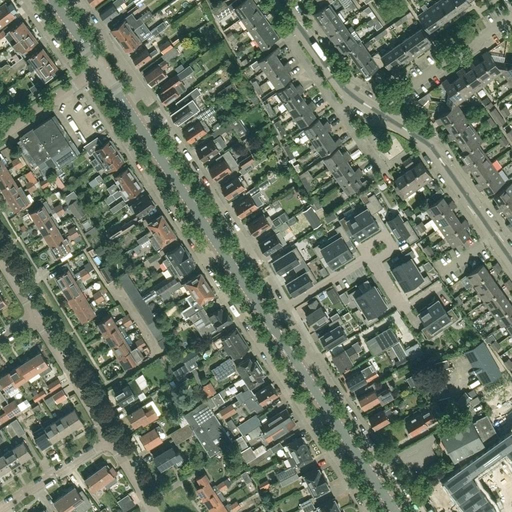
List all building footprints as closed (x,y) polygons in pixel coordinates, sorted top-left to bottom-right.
[(124,8),(121,4),(125,1),(123,0),(116,0),(99,13),(106,22),(124,8)] [(242,18),(257,7),(251,0),(245,0),(234,8),(242,18)] [(459,10),(452,0),(440,0),(438,2),(449,17),(459,10)] [(469,3),(468,0),(467,0),(452,0),(459,10),(469,3)] [(212,9),(216,15),(228,6),(224,1),(212,9)] [(449,17),(438,2),(428,9),(439,24),(449,17)] [(0,27),(15,16),(13,13),(16,11),(11,3),(7,5),(5,3),(0,7),(0,27)] [(321,24),(336,14),(329,4),(323,8),(323,7),(313,14),(321,24)] [(439,24),(428,9),(425,4),(421,7),(424,12),(418,16),(429,31),(439,24)] [(231,11),(228,6),(216,15),(219,20),(231,11)] [(343,18),(352,12),(348,6),(339,12),(343,18)] [(249,28),(264,18),(257,7),(242,18),(249,28)] [(119,40),(139,26),(144,22),(140,17),(137,20),(132,13),(124,19),(125,20),(112,30),(112,31),(112,32),(115,36),(116,36),(119,40)] [(328,34),(343,24),(336,14),(321,24),(328,34)] [(256,38),(271,28),(264,18),(249,28),(256,38)] [(12,44),(30,31),(29,29),(30,28),(28,26),(27,25),(23,20),(6,33),(7,33),(6,34),(3,29),(0,31),(0,38),(4,36),(11,45),(12,44)] [(376,24),(375,27),(377,30),(383,26),(379,21),(376,24)] [(162,22),(153,28),(144,35),(148,40),(166,27),(162,22)] [(335,45),(355,31),(351,25),(346,29),(343,24),(328,34),(335,45)] [(127,50),(144,38),(139,31),(142,29),(139,26),(119,40),(122,44),(122,46),(124,49),(126,49),(127,50)] [(263,49),(278,38),(271,28),(256,38),(263,49)] [(432,44),(422,28),(411,36),(422,51),(432,44)] [(38,41),(34,35),(34,34),(32,32),(31,31),(30,31),(12,44),(15,48),(14,49),(20,50),(22,52),(25,50),(26,50),(38,41)] [(357,44),(360,41),(362,40),(355,31),(335,45),(342,55),(348,50),(357,44)] [(422,51),(411,36),(401,43),(412,58),(422,51)] [(164,53),(173,46),(169,39),(159,47),(164,53)] [(371,57),(360,41),(357,44),(348,50),(359,66),(371,57)] [(412,58),(401,43),(391,50),(402,65),(412,58)] [(167,75),(163,69),(169,65),(166,61),(179,52),(174,46),(162,56),(165,60),(144,75),(148,79),(148,81),(150,84),(151,84),(152,85),(167,75)] [(31,72),(34,69),(50,57),(49,56),(49,55),(48,53),(47,52),(43,47),(27,59),(30,64),(27,66),(31,72)] [(152,56),(158,52),(156,50),(155,51),(154,50),(150,53),(146,48),(132,58),(135,62),(134,62),(136,66),(138,65),(138,67),(152,57),(152,56)] [(264,71),(279,60),(276,55),(280,52),(278,48),(258,62),(257,60),(250,64),(253,69),(260,64),(264,71)] [(402,65),(391,50),(381,57),(385,63),(392,72),(402,65)] [(502,72),(504,63),(494,61),(487,51),(482,55),(485,59),(481,62),(493,78),(502,72)] [(369,74),(385,63),(381,57),(378,52),(371,57),(359,66),(366,76),(364,78),(367,81),(372,78),(369,74)] [(15,71),(27,63),(23,57),(11,66),(10,66),(11,66),(15,71)] [(50,73),(58,67),(54,62),(54,61),(52,58),(51,58),(50,57),(34,69),(44,83),(53,77),(50,73)] [(270,79),(290,65),(287,62),(283,65),(279,60),(264,71),(270,79)] [(493,78),(481,62),(475,66),(472,61),(469,64),(472,68),(484,85),(493,78)] [(182,63),(175,68),(178,73),(185,68),(182,63)] [(508,81),(511,78),(511,64),(504,63),(502,72),(508,81)] [(0,74),(11,66),(10,66),(11,66),(9,64),(6,64),(1,67),(0,67),(0,74)] [(159,86),(162,90),(158,94),(162,99),(160,100),(163,104),(165,103),(166,105),(180,94),(180,93),(186,88),(180,80),(193,70),(189,65),(185,68),(178,73),(159,86)] [(276,88),(291,77),(287,72),(292,69),(290,65),(270,79),(276,88)] [(472,68),(466,72),(463,68),(460,70),(475,91),(484,85),(472,68)] [(475,91),(460,70),(457,72),(460,77),(453,81),(465,98),(475,91)] [(465,98),(453,81),(450,84),(447,79),(442,83),(449,93),(447,103),(457,104),(465,98)] [(232,82),(224,88),(228,94),(236,89),(232,82)] [(282,101),(302,88),(300,84),(295,88),(291,82),(276,93),(282,101)] [(37,83),(29,88),(33,94),(41,88),(37,83)] [(503,87),(496,92),(499,96),(506,91),(503,87)] [(180,122),(182,126),(192,119),(202,113),(199,109),(205,105),(198,95),(201,93),(197,88),(176,103),(179,107),(171,113),(178,124),(180,122)] [(288,110),(303,99),(300,94),(304,91),(302,88),(282,101),(288,110)] [(294,118),(314,105),(311,101),(307,104),(303,99),(288,110),(294,118)] [(463,113),(457,104),(447,103),(445,112),(435,119),(439,124),(443,121),(446,125),(463,113)] [(300,127),(315,116),(312,111),(316,108),(314,105),(294,118),(300,127)] [(202,113),(192,119),(195,124),(184,132),(187,136),(187,138),(189,140),(190,140),(191,142),(210,129),(203,119),(215,111),(212,106),(202,113)] [(448,137),(469,122),(463,113),(446,125),(450,131),(446,134),(448,137)] [(23,155),(61,130),(51,116),(20,137),(21,139),(15,143),(23,155)] [(237,117),(228,123),(232,129),(234,128),(240,136),(247,131),(237,117)] [(310,138),(329,125),(327,121),(322,125),(318,119),(299,133),(301,137),(306,134),(310,138)] [(213,127),(213,128),(213,129),(214,130),(215,130),(216,130),(223,125),(224,125),(224,124),(224,123),(224,122),(223,122),(223,121),(222,121),(221,121),(220,121),(213,125),(213,126),(213,127)] [(459,144),(476,132),(469,122),(448,137),(450,141),(455,137),(459,144)] [(216,138),(227,130),(229,131),(232,129),(228,123),(213,133),(216,138)] [(311,150),(316,147),(330,136),(327,131),(331,128),(329,125),(310,138),(313,143),(309,146),(311,150)] [(52,155),(69,143),(61,130),(23,155),(25,158),(27,157),(33,167),(44,160),(52,155)] [(478,145),(483,141),(476,132),(459,144),(463,150),(459,153),(461,156),(478,144),(478,145)] [(322,155),(341,142),(339,138),(334,141),(330,136),(316,147),(322,155)] [(204,161),(223,148),(217,139),(215,140),(214,138),(197,150),(200,155),(200,156),(202,159),(203,159),(204,161)] [(99,162),(116,150),(113,146),(114,146),(111,141),(110,141),(109,140),(99,147),(95,143),(87,149),(90,153),(92,152),(96,158),(90,161),(94,166),(96,165),(99,162)] [(46,176),(50,173),(60,166),(77,155),(69,143),(52,155),(44,160),(47,164),(41,169),(46,176)] [(485,153),(478,145),(478,144),(461,156),(466,162),(461,165),(463,168),(485,153)] [(329,168),(349,154),(347,151),(342,154),(338,149),(323,159),(329,168)] [(106,172),(123,161),(122,159),(123,159),(120,154),(119,155),(116,150),(99,162),(96,165),(94,166),(97,171),(102,167),(106,172)] [(228,150),(216,158),(218,163),(209,169),(217,179),(238,164),(228,150)] [(474,175),(491,163),(485,153),(463,168),(466,172),(470,169),(474,175)] [(264,154),(240,170),(243,175),(267,159),(264,154)] [(335,176),(350,166),(347,161),(351,157),(349,154),(329,168),(335,176)] [(243,167),(255,160),(251,155),(240,162),(243,167)] [(0,173),(10,168),(3,157),(0,158),(0,173)] [(432,178),(421,161),(412,167),(424,184),(432,178)] [(477,187),(498,172),(491,163),(474,175),(479,181),(474,184),(477,187)] [(54,178),(64,172),(60,166),(50,173),(54,178)] [(341,185),(361,171),(358,168),(354,171),(350,166),(335,176),(341,185)] [(135,177),(132,173),(133,172),(130,168),(129,168),(128,167),(114,177),(118,182),(115,184),(118,189),(135,177)] [(424,184),(412,167),(403,173),(415,190),(424,184)] [(14,180),(10,173),(12,172),(10,168),(0,173),(0,185),(1,188),(14,180)] [(367,180),(362,183),(359,178),(363,174),(361,171),(341,185),(344,189),(340,192),(346,200),(370,184),(367,180)] [(488,194),(505,182),(498,172),(477,187),(479,190),(483,187),(488,194)] [(415,190),(403,173),(395,180),(398,184),(395,187),(403,199),(415,190)] [(229,198),(245,188),(248,185),(244,179),(242,180),(239,176),(222,187),(226,192),(225,194),(227,196),(228,196),(229,198)] [(128,197),(142,187),(142,186),(139,181),(138,181),(135,177),(118,189),(121,194),(124,192),(128,197)] [(242,217),(260,205),(255,198),(253,199),(251,196),(271,183),(268,178),(246,193),(249,197),(235,206),(238,211),(238,212),(240,215),(241,215),(242,217)] [(28,187),(34,183),(32,179),(25,183),(28,187)] [(23,190),(21,186),(19,187),(14,180),(1,188),(8,199),(23,190)] [(496,209),(511,197),(511,186),(510,184),(493,196),(498,203),(494,206),(496,209)] [(379,191),(385,202),(391,199),(384,188),(379,191)] [(31,203),(23,190),(8,199),(15,210),(21,206),(23,208),(31,203)] [(74,191),(64,198),(68,205),(78,198),(74,191)] [(364,204),(366,209),(357,214),(368,233),(369,233),(370,234),(377,230),(376,228),(378,227),(371,215),(383,208),(374,194),(368,197),(370,201),(364,204)] [(140,216),(154,206),(153,204),(154,202),(152,200),(150,199),(147,195),(138,201),(137,201),(129,206),(133,212),(136,210),(140,216)] [(432,218),(454,203),(452,200),(447,203),(442,197),(426,209),(432,218)] [(507,215),(511,211),(511,197),(496,209),(498,212),(503,209),(507,215)] [(86,212),(78,199),(68,205),(70,208),(76,218),(86,212)] [(123,200),(110,209),(113,213),(126,205),(123,200)] [(439,228),(456,216),(452,210),(456,207),(454,203),(432,218),(439,228)] [(37,224),(52,215),(50,210),(47,211),(43,205),(30,212),(37,224)] [(57,212),(59,215),(70,208),(68,205),(63,208),(57,212)] [(344,228),(345,231),(351,227),(358,239),(361,238),(361,239),(368,235),(367,234),(368,233),(357,214),(356,212),(346,218),(345,216),(339,220),(344,228)] [(139,244),(169,225),(167,221),(164,216),(163,216),(162,214),(148,224),(152,230),(146,234),(146,235),(137,241),(139,244)] [(271,224),(274,229),(284,223),(278,215),(272,219),(269,215),(266,217),(264,214),(248,225),(251,229),(249,230),(253,235),(254,234),(255,235),(271,224)] [(37,224),(44,235),(57,227),(53,220),(55,218),(54,218),(52,215),(37,224)] [(321,224),(316,215),(309,220),(314,228),(321,224)] [(403,222),(398,215),(387,222),(399,240),(406,236),(410,243),(418,238),(407,220),(403,222)] [(446,237),(467,222),(465,219),(460,222),(456,216),(439,228),(446,237)] [(112,239),(135,225),(132,220),(121,226),(119,222),(106,229),(112,239)] [(289,220),(284,223),(274,229),(277,233),(260,244),(263,249),(262,249),(265,254),(266,253),(267,254),(286,242),(282,236),(285,234),(283,231),(292,225),(289,220)] [(452,247),(469,235),(465,228),(469,225),(467,222),(446,237),(452,247)] [(162,244),(176,235),(175,234),(175,232),(172,228),(169,225),(139,244),(142,248),(151,242),(155,250),(163,245),(162,244)] [(66,236),(63,233),(61,234),(57,227),(44,235),(51,246),(66,236)] [(344,228),(338,232),(340,236),(331,242),(342,261),(343,260),(344,262),(351,258),(350,256),(353,255),(345,243),(351,239),(345,231),(344,228)] [(79,234),(77,230),(70,234),(73,238),(79,234)] [(70,249),(66,242),(68,241),(66,236),(51,246),(58,257),(70,249)] [(319,244),(313,248),(319,259),(325,255),(332,267),(335,266),(336,267),(342,263),(341,262),(342,261),(331,242),(321,248),(319,244)] [(167,268),(188,253),(184,247),(182,248),(180,244),(164,254),(167,258),(162,261),(167,268)] [(105,245),(95,251),(98,257),(108,250),(105,245)] [(279,270),(280,273),(292,265),(295,270),(306,264),(296,247),(273,261),(274,264),(273,265),(277,271),(279,270)] [(396,280),(398,279),(398,280),(417,268),(411,259),(415,256),(411,250),(401,257),(404,262),(392,270),(393,272),(392,273),(396,280)] [(149,263),(160,256),(158,252),(147,259),(149,263)] [(166,289),(178,281),(175,277),(193,265),(191,261),(193,260),(188,253),(167,268),(172,277),(154,288),(158,294),(166,289)] [(428,261),(424,264),(428,271),(433,268),(428,261)] [(78,279),(75,274),(72,276),(68,269),(65,263),(56,269),(60,274),(56,277),(62,288),(78,279)] [(295,270),(299,276),(287,283),(288,285),(286,286),(291,293),(292,292),(294,295),(317,280),(306,264),(295,270)] [(472,285),(489,273),(483,264),(466,276),(472,285)] [(423,278),(417,268),(398,280),(399,281),(397,281),(402,288),(403,287),(404,290),(417,282),(420,288),(431,281),(427,275),(423,278)] [(130,278),(126,272),(118,278),(121,283),(130,278)] [(207,283),(204,278),(204,277),(203,274),(201,274),(200,272),(186,281),(187,282),(183,284),(186,290),(189,289),(191,293),(207,283)] [(478,293),(495,281),(489,273),(472,285),(478,293)] [(125,289),(134,284),(130,278),(121,283),(125,289)] [(82,291),(78,284),(80,282),(78,279),(62,288),(69,299),(82,291)] [(179,281),(178,281),(166,289),(169,294),(182,286),(179,281)] [(484,302),(501,290),(495,281),(478,293),(484,302)] [(214,293),(213,292),(213,291),(212,288),(210,287),(207,283),(191,293),(194,297),(196,296),(200,302),(214,293)] [(129,295),(137,289),(134,284),(125,289),(129,295)] [(380,296),(380,295),(381,294),(377,287),(376,288),(374,286),(362,293),(359,288),(348,294),(352,300),(353,299),(359,309),(362,308),(362,307),(380,296)] [(330,290),(326,292),(333,302),(334,304),(340,300),(339,298),(333,288),(330,290)] [(141,295),(137,289),(129,295),(132,301),(141,295)] [(99,290),(93,294),(95,298),(102,294),(99,290)] [(490,310),(507,298),(501,290),(484,302),(490,310)] [(91,301),(89,297),(86,298),(82,291),(69,299),(76,310),(91,301)] [(145,301),(142,296),(141,295),(132,301),(136,307),(145,301)] [(387,306),(385,303),(387,302),(383,296),(381,297),(380,296),(362,307),(362,308),(367,317),(363,319),(367,325),(378,319),(375,313),(387,306)] [(496,318),(511,306),(511,305),(507,298),(490,310),(496,318)] [(328,318),(316,299),(308,304),(313,311),(306,316),(314,327),(328,318)] [(438,300),(435,301),(434,300),(428,305),(429,306),(428,307),(444,329),(459,318),(451,308),(446,311),(438,300)] [(95,313),(91,307),(94,305),(91,301),(76,310),(83,321),(95,313)] [(149,307),(146,302),(145,302),(145,301),(136,307),(140,312),(149,307)] [(190,315),(197,310),(194,306),(187,310),(186,308),(181,312),(185,318),(186,318),(190,315)] [(428,307),(427,307),(426,306),(420,310),(421,312),(418,314),(427,325),(421,329),(429,339),(444,329),(428,307)] [(504,325),(511,319),(511,306),(496,318),(502,327),(504,325)] [(152,312),(149,307),(140,312),(144,318),(152,312)] [(223,313),(220,308),(206,317),(200,308),(197,310),(190,315),(186,318),(189,323),(192,321),(194,325),(201,320),(209,333),(217,328),(217,329),(232,320),(226,311),(223,313)] [(153,313),(152,312),(144,318),(147,324),(156,318),(155,317),(153,313)] [(337,312),(330,317),(333,321),(340,317),(337,312)] [(115,322),(111,316),(110,316),(109,314),(103,318),(104,320),(98,323),(105,334),(130,319),(130,318),(124,322),(120,325),(117,320),(115,322)] [(329,323),(332,329),(320,336),(322,339),(320,340),(324,346),(326,346),(327,348),(346,336),(339,325),(343,322),(340,317),(333,321),(329,323)] [(160,324),(156,318),(147,324),(151,329),(160,324)] [(128,335),(123,328),(127,326),(126,326),(132,322),(130,319),(105,334),(111,345),(124,337),(124,338),(128,335)] [(163,330),(160,324),(151,329),(155,335),(163,330)] [(375,355),(399,340),(391,327),(366,341),(375,355)] [(220,351),(241,338),(239,333),(239,332),(237,329),(236,329),(235,328),(221,337),(225,343),(218,347),(220,351)] [(167,335),(163,330),(155,335),(159,341),(167,335)] [(171,341),(167,335),(159,341),(158,341),(162,347),(171,341)] [(190,371),(195,368),(195,367),(192,362),(200,357),(199,355),(209,348),(208,347),(218,340),(215,335),(205,341),(205,342),(194,349),(182,357),(186,365),(189,370),(190,371)] [(133,347),(131,343),(129,345),(124,338),(124,337),(111,345),(118,356),(133,347)] [(234,357),(248,348),(247,347),(248,345),(246,343),(244,342),(241,338),(220,351),(223,355),(230,351),(234,357)] [(147,345),(144,341),(138,345),(133,347),(118,356),(125,367),(139,359),(140,361),(145,358),(140,350),(147,345)] [(501,373),(483,341),(465,351),(483,384),(501,373)] [(351,360),(359,356),(354,346),(346,351),(345,349),(333,356),(341,370),(353,363),(351,360)] [(49,364),(41,352),(30,358),(38,371),(49,364)] [(407,355),(395,362),(398,368),(410,361),(407,355)] [(243,376),(249,372),(261,365),(257,359),(255,360),(253,357),(251,359),(249,357),(236,366),(239,371),(243,376)] [(38,371),(30,358),(20,365),(28,378),(38,371)] [(211,369),(215,375),(232,364),(232,363),(233,363),(230,359),(220,365),(220,364),(211,369)] [(450,397),(442,369),(449,367),(447,360),(430,365),(440,400),(450,397)] [(236,370),(232,364),(215,375),(219,381),(236,370)] [(17,384),(28,378),(20,365),(9,372),(17,384)] [(174,372),(177,377),(178,376),(189,370),(186,365),(174,372)] [(252,395),(254,394),(249,387),(263,378),(261,376),(264,374),(263,372),(264,371),(261,365),(249,372),(243,376),(247,383),(242,386),(244,388),(239,391),(242,396),(238,399),(240,403),(247,398),(249,396),(252,395)] [(352,390),(370,380),(378,375),(375,369),(371,372),(368,366),(346,379),(352,390)] [(190,371),(189,370),(178,376),(182,382),(193,375),(190,371)] [(19,387),(17,384),(9,372),(0,377),(0,380),(10,397),(21,390),(19,387)] [(409,389),(419,385),(415,376),(405,380),(409,389)] [(143,391),(135,377),(127,382),(128,385),(115,393),(122,404),(133,397),(134,400),(140,396),(138,394),(143,391)] [(51,391),(62,384),(58,378),(47,385),(51,391)] [(378,387),(375,382),(366,387),(365,388),(366,391),(367,392),(358,398),(359,400),(361,404),(362,404),(364,409),(380,400),(383,404),(388,401),(394,397),(389,388),(377,394),(374,389),(378,387)] [(271,408),(282,401),(270,383),(254,394),(252,395),(249,396),(247,398),(250,403),(258,398),(262,404),(266,401),(271,408)] [(67,396),(62,389),(53,395),(57,402),(67,396)] [(478,396),(474,389),(466,393),(465,392),(457,401),(463,407),(470,400),(478,396)] [(184,415),(192,429),(214,414),(210,408),(216,405),(211,397),(196,407),(184,415)] [(465,405),(471,416),(482,410),(476,399),(465,405)] [(14,400),(9,404),(15,414),(21,410),(14,400)] [(390,420),(386,414),(393,410),(388,401),(383,404),(385,408),(368,418),(375,429),(390,420)] [(224,419),(237,411),(232,403),(219,411),(224,419)] [(10,418),(15,414),(9,404),(3,407),(10,418)] [(158,415),(153,407),(149,410),(145,404),(128,414),(135,425),(142,421),(144,423),(158,415)] [(84,422),(75,408),(64,414),(73,429),(84,422)] [(270,439),(295,423),(286,408),(249,432),(252,437),(262,431),(266,438),(267,439),(269,439),(270,439)] [(426,425),(436,419),(430,409),(420,415),(420,414),(405,423),(413,435),(427,426),(426,425)] [(32,415),(29,410),(23,414),(26,419),(32,415)] [(73,429),(64,414),(54,421),(63,435),(73,429)] [(233,442),(214,414),(192,429),(210,456),(233,442)] [(184,425),(170,434),(173,439),(191,428),(183,415),(179,418),(184,425)] [(471,423),(444,436),(445,439),(447,442),(446,443),(445,447),(447,452),(451,453),(452,453),(455,458),(459,456),(481,445),(482,444),(498,436),(489,418),(487,415),(476,420),(477,421),(471,424),(471,423)] [(25,433),(16,419),(11,423),(20,436),(25,433)] [(63,435),(54,421),(44,427),(53,442),(63,435)] [(162,439),(158,433),(162,431),(159,425),(155,428),(155,427),(141,436),(148,447),(162,439)] [(53,442),(44,427),(33,434),(42,448),(53,442)] [(194,433),(191,428),(173,439),(176,444),(194,433)] [(461,466),(440,481),(443,487),(448,492),(451,499),(456,503),(459,510),(461,511),(490,511),(496,508),(493,502),(488,497),(485,491),(480,486),(477,480),(472,475),(484,467),(487,470),(493,465),(491,461),(503,453),(506,458),(511,463),(511,465),(511,428),(500,438),(498,436),(482,444),(481,445),(459,456),(455,458),(461,466)] [(242,436),(234,440),(241,451),(248,446),(242,436)] [(307,446),(305,442),(307,442),(304,436),(302,437),(302,436),(287,444),(290,450),(285,453),(287,457),(291,455),(307,447),(307,446)] [(33,455),(23,440),(13,447),(22,461),(33,455)] [(273,452),(282,446),(279,442),(270,448),(273,452)] [(262,444),(253,450),(256,455),(257,456),(266,451),(262,444)] [(241,451),(247,461),(256,455),(253,450),(250,445),(248,446),(241,451)] [(22,461),(13,447),(3,453),(12,468),(22,461)] [(185,461),(179,452),(176,454),(172,447),(168,449),(154,457),(161,469),(174,460),(178,466),(185,461)] [(291,455),(296,466),(313,458),(310,453),(311,451),(309,448),(307,448),(307,447),(291,455)] [(257,456),(248,462),(251,466),(273,452),(270,448),(266,451),(257,456)] [(12,468),(3,453),(0,455),(0,471),(2,474),(12,468)] [(117,474),(112,466),(109,469),(105,464),(95,471),(104,484),(117,474)] [(276,474),(280,481),(296,472),(292,465),(276,474)] [(325,477),(322,471),(321,472),(318,467),(302,475),(305,481),(306,480),(309,485),(325,477)] [(104,484),(95,471),(85,479),(94,491),(104,484)] [(218,488),(216,485),(215,484),(211,486),(207,481),(210,479),(205,472),(197,478),(201,484),(196,488),(203,498),(214,491),(218,488)] [(298,477),(296,472),(280,481),(282,485),(298,477)] [(329,488),(327,484),(328,483),(325,477),(309,485),(308,486),(313,497),(329,488)] [(84,498),(82,496),(75,486),(65,494),(74,506),(73,506),(77,511),(81,511),(83,511),(78,503),(84,498)] [(221,501),(214,491),(203,498),(210,508),(221,501)] [(74,506),(65,494),(54,501),(61,511),(65,511),(69,509),(70,511),(76,511),(77,511),(73,506),(74,506)] [(339,508),(340,507),(339,504),(337,503),(334,498),(318,507),(321,511),(322,511),(333,511),(340,509),(339,508)] [(124,511),(135,505),(131,499),(120,506),(124,511)] [(312,503),(310,499),(300,504),(303,508),(312,503)] [(225,511),(228,511),(232,508),(230,505),(228,503),(224,506),(221,501),(210,508),(212,511),(225,511)] [(307,511),(315,508),(312,503),(303,508),(304,511),(307,511)]
